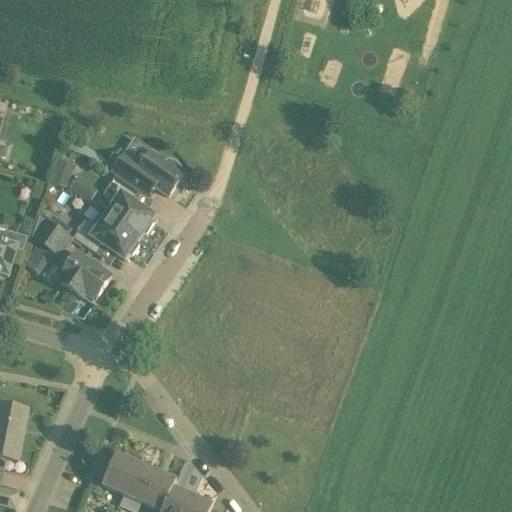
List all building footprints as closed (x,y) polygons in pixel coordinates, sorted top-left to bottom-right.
[(162,159),(160,161),(151,155),(144,165),(128,154),(113,175),(117,178),(133,189),(140,178),(170,199),(186,175),(180,172),(181,170),(176,163),(167,161),(166,162),(162,159)] [(53,185),(68,188),(73,163),(57,160),(53,185)] [(139,193),(133,189),(117,178),(105,197),(116,205),(108,218),(141,241),(143,237),(147,238),(154,227),(153,223),(156,219),(133,203),(139,193)] [(68,194),(94,200),(97,185),(72,179),(68,194)] [(48,223),(68,237),(72,231),(52,217),(48,223)] [(138,245),(141,241),(108,218),(99,230),(87,222),(74,241),(96,256),(103,246),(126,262),(129,258),(133,258),(140,248),(138,245)] [(68,237),(48,223),(46,222),(45,223),(40,219),(31,242),(60,262),(74,242),(68,238),(68,237)] [(0,275),(10,278),(19,247),(2,242),(4,234),(0,232),(0,275)] [(97,302),(112,279),(79,256),(61,284),(84,300),(85,298),(92,304),(95,300),(97,302)] [(0,460),(19,464),(30,412),(0,406),(0,460)] [(123,497),(137,465),(116,457),(102,489),(123,497)] [(142,506),(156,474),(137,465),(123,497),(142,506)] [(163,511),(173,490),(174,490),(177,483),(156,474),(142,506),(156,511),(163,511)] [(0,508),(14,511),(15,511),(20,495),(0,489),(0,508)] [(187,511),(194,499),(174,490),(173,490),(163,511),(187,511)] [(194,499),(187,511),(211,511),(214,507),(194,499)]
